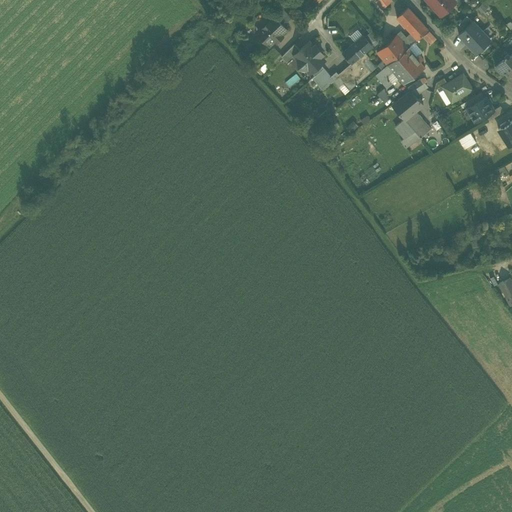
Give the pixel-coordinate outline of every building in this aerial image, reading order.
[(376,0),(382,9),(392,0),(376,0)] [(427,0),(439,13),(453,0),(427,0)] [(485,1),(479,6),(483,10),(489,5),(485,1)] [(411,32),(417,39),(428,28),(408,6),(396,16),(411,32)] [(278,12),(287,22),(292,18),(282,8),(278,12)] [(265,41),(270,46),(287,29),(273,15),(259,28),(261,30),(261,32),(259,35),(260,36),(260,39),(262,42),(265,41)] [(458,23),(463,29),(472,21),(467,15),(458,23)] [(458,34),(477,53),(490,40),(472,21),(463,29),(458,34)] [(401,30),(397,34),(408,47),(413,42),(417,39),(411,32),(406,36),(401,30)] [(351,37),(355,42),(362,36),(358,31),(351,37)] [(370,31),(365,36),(371,43),(377,39),(370,31)] [(424,36),(430,42),(435,38),(429,32),(424,36)] [(398,56),(408,47),(397,34),(377,52),(387,64),(398,56)] [(234,35),(230,35),(228,38),(228,41),(230,43),(234,43),(236,41),(236,38),(234,35)] [(350,61),(352,63),(359,56),(364,52),(372,46),(363,35),(362,36),(355,42),(343,52),(347,57),(350,60),(350,61)] [(294,55),(297,58),(306,69),(309,73),(311,71),(320,63),(324,60),(321,55),(313,46),(309,41),(299,49),(294,54),(294,55)] [(416,56),(419,54),(421,52),(413,42),(408,47),(416,56)] [(281,56),(286,61),(294,55),(294,54),(299,49),(294,43),(281,56)] [(315,44),(313,46),(321,55),(323,53),(315,44)] [(264,55),(273,64),(281,55),(273,47),(264,55)] [(408,47),(398,56),(414,75),(414,74),(425,66),(420,61),(423,59),(419,54),(416,56),(408,47)] [(364,62),(365,62),(369,58),(364,52),(359,56),(364,62)] [(511,77),(511,53),(504,60),(503,59),(495,66),(501,73),(504,71),(510,78),(511,77)] [(273,64),(264,55),(261,59),(265,63),(269,67),(273,64)] [(345,68),(338,74),(337,75),(343,82),(349,89),(371,70),(364,63),(364,62),(359,56),(352,63),(353,65),(347,70),(345,68)] [(404,83),(414,75),(398,56),(387,64),(392,69),(399,77),(404,83)] [(298,66),(306,69),(297,58),(298,66)] [(269,67),(265,63),(259,68),(263,73),(269,67)] [(311,71),(315,75),(324,68),(320,63),(311,71)] [(385,74),(392,69),(387,64),(381,69),(381,70),(385,74)] [(331,76),(324,68),(313,78),(323,90),(334,81),(331,76)] [(385,74),(388,78),(392,83),(399,77),(392,69),(385,74)] [(376,74),(383,83),(388,78),(385,74),(381,70),(376,74)] [(339,86),(343,82),(337,75),(338,74),(336,72),(331,76),(334,81),(339,86)] [(444,89),(451,101),(473,89),(463,73),(447,82),(442,85),(444,89)] [(436,82),(434,90),(442,85),(447,82),(444,77),(436,82)] [(411,91),(423,82),(420,79),(412,84),(407,87),(410,91),(411,91)] [(427,87),(423,82),(411,91),(415,96),(419,92),(419,93),(427,87)] [(388,99),(384,87),(377,94),(384,101),(388,99)] [(446,105),(451,101),(444,89),(438,92),(446,105)] [(393,104),(405,119),(406,119),(414,112),(415,111),(423,104),(415,96),(411,91),(410,91),(393,104)] [(465,101),(469,106),(484,97),(481,92),(465,101)] [(467,107),(475,121),(485,115),(494,110),(493,109),(485,96),(484,97),(469,106),(467,107)] [(485,115),(488,120),(502,112),(504,111),(500,105),(493,109),(494,110),(485,115)] [(414,112),(406,119),(413,130),(405,136),(400,139),(406,147),(420,137),(421,137),(421,136),(430,128),(418,114),(417,115),(414,112)] [(360,119),(363,124),(370,119),(367,114),(360,119)] [(397,126),(405,136),(413,130),(406,119),(405,119),(397,126)] [(358,125),(353,120),(346,127),(351,132),(358,125)] [(511,121),(499,130),(509,145),(511,142),(511,121)] [(461,144),(473,137),(470,132),(458,139),(461,144)] [(473,137),(461,144),(464,149),(476,142),(473,137)] [(482,177),(477,169),(471,173),(475,181),(482,177)] [(499,283),(504,293),(505,292),(511,288),(511,283),(509,278),(499,283)]
